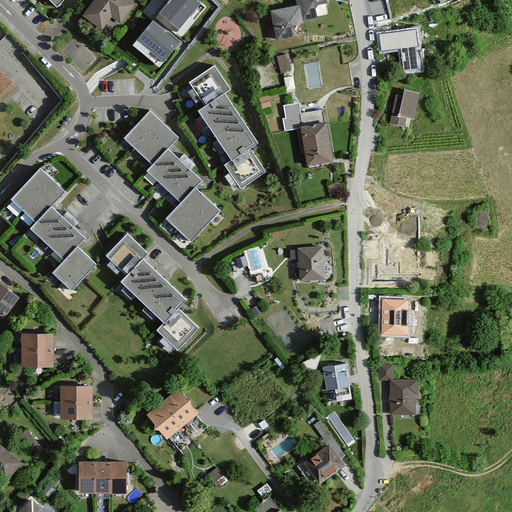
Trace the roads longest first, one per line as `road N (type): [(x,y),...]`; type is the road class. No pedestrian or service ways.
road 1 (residential): [(356,0),(372,79),(353,235),(374,463),(362,511)]
road 2 (residential): [(185,511),(110,420),(106,379),(39,296),(0,267)]
road 3 (residential): [(0,2),(74,75),(87,105),(83,120),(0,200)]
road 4 (unknown): [(293,511),(197,399)]
